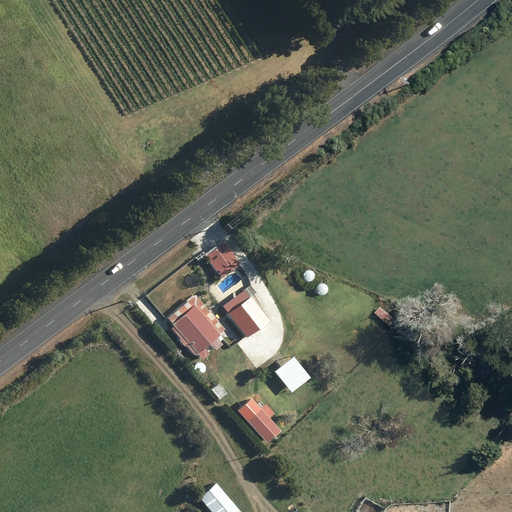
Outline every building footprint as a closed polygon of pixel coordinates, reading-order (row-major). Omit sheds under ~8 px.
[(237,254),(223,238),(206,254),(219,269),(237,254)] [(229,330),(194,292),(165,319),(200,357),(229,330)] [(400,321),(385,307),(379,313),(394,327),(400,321)] [(233,319),(241,329),(255,318),(248,308),(233,319)] [(227,393),(219,383),(211,389),(219,399),(227,393)] [(270,416),(272,413),(264,404),(246,419),(266,443),(282,430),(270,416)] [(243,511),(215,480),(197,496),(211,511),(243,511)]
